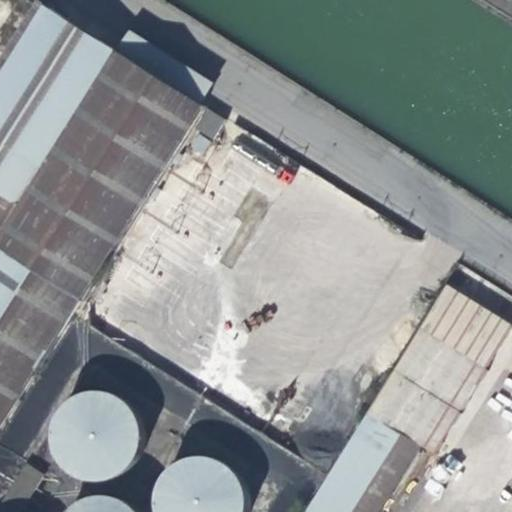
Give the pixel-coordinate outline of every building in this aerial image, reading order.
[(41,0),(35,0),(0,56),(0,414),(7,419),(74,314),(207,106),(119,50),(49,5),(41,0)] [(207,98),(215,86),(218,82),(135,29),(131,35),(123,45),(207,98)] [(511,321),(470,295),(392,419),(426,441),(439,449),(511,332),(511,321)] [(69,465),(76,471),(79,472),(85,475),(92,476),(102,477),(109,476),(119,472),(125,469),(130,464),(136,456),(139,450),(141,443),(142,440),(143,433),(141,423),(139,416),(134,407),(129,402),(125,398),(119,395),(113,392),(106,391),(96,390),(89,391),(79,395),(74,398),(68,403),(66,405),(64,408),(60,414),(59,417),(57,424),(56,430),(56,437),(57,444),(58,448),(61,454),(64,460),(69,465)] [(380,511),(426,441),(392,419),(333,511),(380,511)] [(246,511),(247,507),(248,504),(248,497),(247,490),(246,486),(243,480),(239,474),(237,472),(234,469),(229,465),(223,461),(217,459),(207,457),(200,457),(190,459),(181,464),(178,466),(173,471),(169,476),(166,482),(163,488),(161,498),(162,505),(163,511),(162,511),(246,511)] [(140,511),(139,510),(134,506),(129,502),(126,501),(116,497),(109,497),(99,497),(92,499),(86,502),(83,504),(78,508),(74,511),(140,511)]
